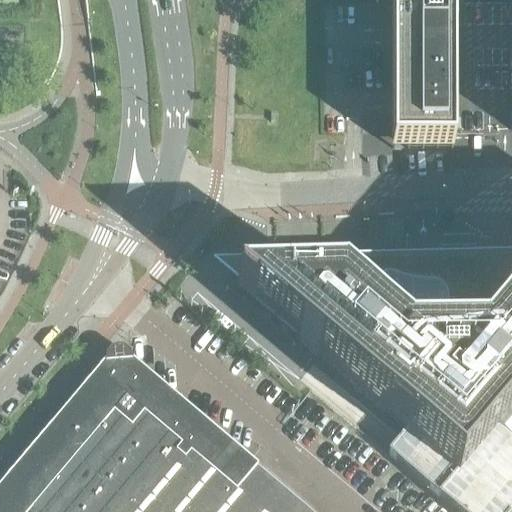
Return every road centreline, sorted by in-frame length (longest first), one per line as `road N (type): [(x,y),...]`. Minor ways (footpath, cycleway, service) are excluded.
road 1 (tertiary): [(65,271),(52,117),(17,0)]
road 2 (tertiary): [(89,279),(132,230),(163,169),(153,89)]
road 3 (tertiary): [(0,135),(23,269)]
